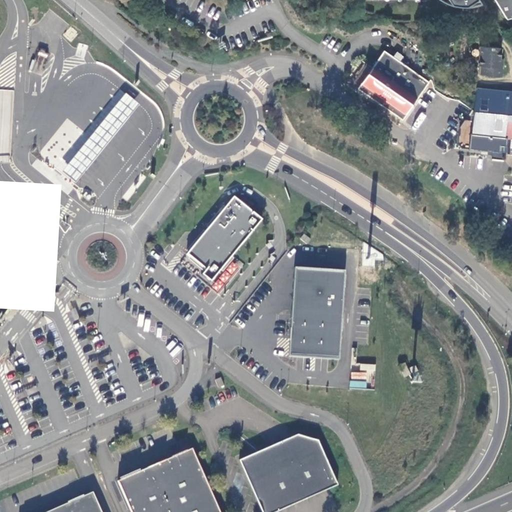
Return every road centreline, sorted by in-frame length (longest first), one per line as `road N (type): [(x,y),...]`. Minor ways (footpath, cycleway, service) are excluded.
road 1 (trunk): [(359,215),(449,293),(497,366),(496,441),(467,487),(436,511)]
road 2 (unknown): [(249,335),(278,302),(288,258),(348,261),(354,274),(345,364),(318,375),(283,364)]
road 3 (secondary): [(511,312),(418,229),(255,124)]
road 4 (track): [(369,511),(427,472),(459,412),(459,366),(401,282)]
road 5 (unclassified): [(201,342),(191,381),(176,399),(0,477)]
road 6 (unclassified): [(363,511),(366,489),(341,428),(281,403),(201,342)]
road 7 (secondary): [(359,215),(431,258),(511,329)]
road 8 (secondary): [(237,150),(359,215)]
road 9 (unclassified): [(91,224),(17,160),(15,127)]
road 10 (unclassified): [(134,251),(188,167),(211,154)]
